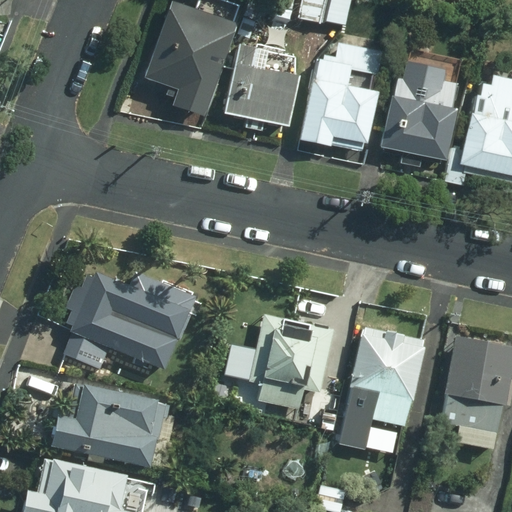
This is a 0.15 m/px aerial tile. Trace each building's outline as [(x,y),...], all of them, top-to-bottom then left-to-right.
[(169,106),(200,116),(231,22),(228,21),(234,5),(220,0),(195,0),(192,9),(167,0),(142,77),(165,85),(163,94),(172,97),(169,106)] [(290,0),(275,0),(271,18),(285,22),(290,0)] [(299,0),(296,15),(340,23),(344,0),(299,0)] [(253,45),(234,41),(220,113),(242,117),(241,126),(259,130),(261,121),(284,126),(294,73),(249,64),(253,45)] [(311,79),(307,78),(296,140),(327,146),(328,140),(360,146),(360,142),(363,143),(380,51),(336,43),(334,57),(320,54),(319,60),(314,58),(311,79)] [(389,96),(386,95),(378,146),(382,147),(382,151),(400,154),(398,162),(417,165),(418,158),(437,162),(437,159),(442,160),(452,108),(448,107),(452,83),(440,81),(442,69),(402,61),(399,77),(393,76),(389,96)] [(464,184),(466,172),(511,181),(511,78),(488,74),(486,84),(479,82),(476,94),(471,93),(468,112),(466,112),(458,150),(450,149),(443,180),(464,184)] [(97,368),(106,347),(156,367),(164,348),(177,354),(193,315),(179,310),(181,307),(148,294),(153,283),(122,270),(118,281),(92,271),(90,276),(83,274),(78,286),(72,284),(62,309),(69,312),(64,324),(69,326),(67,332),(69,332),(61,354),(97,368)] [(311,325),(262,313),(254,350),(249,349),(244,372),(249,373),(247,382),(260,384),(256,400),(264,402),(261,413),(278,416),(280,405),(295,408),(299,388),(318,392),(331,329),(325,328),(326,325),(311,322),(311,325)] [(360,333),(358,333),(346,386),(348,386),(343,406),(361,410),(360,417),(400,427),(407,400),(409,401),(421,347),(418,346),(420,338),(362,324),(360,333)] [(511,347),(453,336),(441,394),(446,395),(440,422),(493,432),(498,405),(501,406),(511,347)] [(46,446),(143,466),(150,437),(144,435),(151,400),(77,384),(70,419),(53,415),(46,446)] [(23,491),(17,511),(120,511),(122,504),(116,503),(122,475),(40,458),(33,493),(23,491)] [(262,467),(247,464),(244,480),(260,482),(262,467)]
